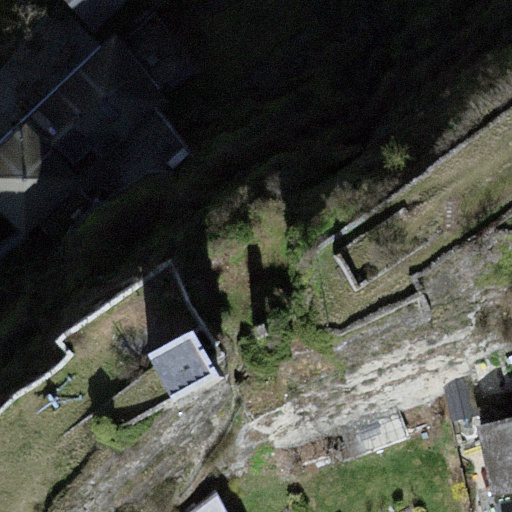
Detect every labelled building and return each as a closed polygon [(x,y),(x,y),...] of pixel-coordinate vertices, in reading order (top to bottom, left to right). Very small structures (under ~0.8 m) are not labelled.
[(66,0),(93,31),(124,0),(66,0)] [(123,42),(116,36),(0,148),(0,211),(24,236),(77,182),(108,214),(192,151),(159,112),(168,101),(123,42)] [(225,369),(201,326),(147,357),(171,400),(225,369)] [(494,497),(511,493),(511,417),(477,426),(494,497)] [(158,481),(203,460),(183,418),(138,440),(158,481)] [(226,511),(216,493),(190,511),(226,511)]
